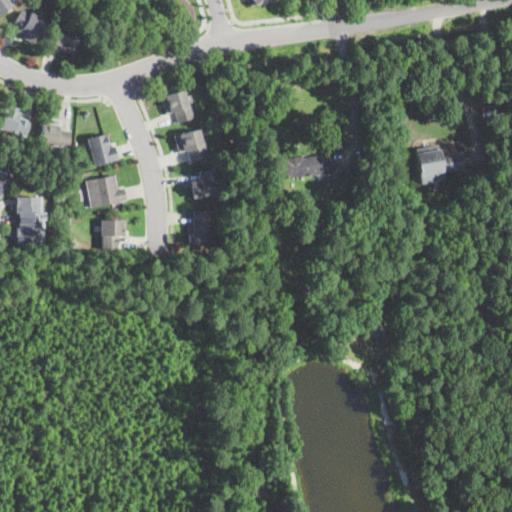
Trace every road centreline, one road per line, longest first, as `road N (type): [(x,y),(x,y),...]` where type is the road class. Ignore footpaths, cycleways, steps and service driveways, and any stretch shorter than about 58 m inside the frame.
road 1 (residential): [(0,64),(62,86),(99,86),(223,43),(319,30)]
road 2 (residential): [(119,81),(157,185),(160,253)]
road 3 (residential): [(489,0),(319,30)]
